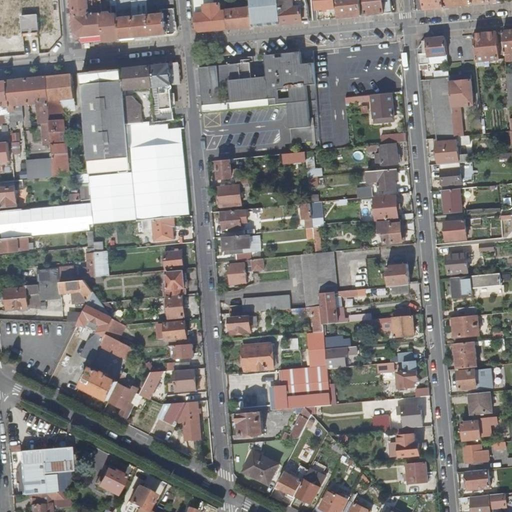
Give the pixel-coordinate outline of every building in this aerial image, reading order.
[(81,44),(103,42),(101,13),(100,7),(97,7),(97,13),(89,14),(87,0),(72,0),(75,33),(81,38),(81,44)] [(101,13),(103,42),(120,40),(118,18),(116,0),(113,0),(107,1),(109,12),(101,13)] [(116,0),(118,18),(148,15),(147,0),(131,2),(130,0),(116,0)] [(148,15),(151,37),(174,35),(177,32),(175,7),(161,9),(162,13),(151,14),(151,10),(153,10),(152,0),(149,0),(147,0),(148,15)] [(193,0),(195,19),(205,18),(203,4),(202,0),(193,0)] [(253,27),(281,24),(278,0),(250,0),(251,7),(253,27)] [(307,21),(309,21),(307,5),(306,0),(278,0),(281,24),(307,21)] [(336,0),(315,0),(316,11),(337,9),(336,0)] [(337,18),(360,16),(358,0),(336,0),(337,9),(337,18)] [(390,0),(364,0),(366,16),(392,13),(390,0)] [(422,0),(424,10),(444,8),(443,0),(422,0)] [(443,0),(444,8),(472,6),(471,0),(443,0)] [(205,18),(195,19),(196,29),(198,31),(200,32),(227,29),(225,9),(221,10),(220,2),(203,4),(205,18)] [(227,29),(253,27),(251,7),(225,9),(227,29)] [(52,11),(31,14),(34,34),(56,30),(52,11)] [(120,40),(151,37),(148,15),(118,18),(120,40)] [(511,30),(502,32),(505,61),(510,61),(510,52),(511,51),(511,30)] [(474,34),(476,61),(498,59),(495,32),(474,34)] [(426,64),(448,61),(446,37),(423,39),(417,48),(419,70),(426,69),(426,64)] [(302,65),(301,52),(266,55),(268,77),(252,78),(251,63),(200,68),(203,111),(248,107),(277,104),(289,103),(291,128),(292,144),(319,142),(315,85),(313,64),(302,65)] [(318,82),(345,81),(344,58),(317,59),(318,82)] [(169,65),(170,84),(181,83),(179,64),(169,65)] [(161,104),(161,109),(173,108),(170,84),(169,65),(151,67),(154,104),(161,104)] [(155,167),(153,142),(151,123),(156,122),(156,112),(155,112),(155,109),(154,104),(151,67),(123,70),(131,169),(155,167)] [(455,137),(449,77),(449,69),(434,70),(434,78),(430,79),(436,139),(455,137)] [(82,74),(90,174),(101,173),(108,172),(131,169),(123,70),(82,74)] [(53,155),(67,154),(64,125),(70,124),(69,114),(63,114),(63,106),(60,106),(60,101),(74,99),(72,75),(47,78),(49,111),(50,118),(52,143),(53,155)] [(455,137),(463,136),(460,106),(474,105),(471,76),(449,77),(455,137)] [(33,113),(38,112),(49,111),(47,78),(7,82),(9,107),(32,104),(33,113)] [(0,124),(11,123),(10,112),(9,107),(7,82),(0,82),(0,124)] [(385,116),(391,116),(393,116),(391,94),(372,96),(374,123),(385,122),(385,116)] [(156,122),(171,121),(170,111),(156,112),(156,122)] [(233,111),(234,145),(262,145),(261,111),(233,111)] [(39,144),(41,144),(52,143),(50,118),(38,119),(37,119),(39,144)] [(396,143),(406,143),(405,134),(381,136),(381,145),(396,143)] [(459,162),(468,161),(468,154),(458,155),(457,144),(469,143),(468,135),(463,136),(455,137),(436,139),(433,139),(434,151),(437,151),(438,164),(440,164),(459,162)] [(185,139),(153,142),(155,167),(188,163),(185,139)] [(11,141),(0,141),(0,162),(11,162),(11,141)] [(52,143),(41,144),(42,161),(52,160),(53,160),(53,155),(52,143)] [(381,145),(380,145),(381,153),(376,153),(377,164),(382,163),(382,165),(398,164),(396,143),(381,145)] [(285,164),(306,162),(305,152),(293,153),(284,154),(285,164)] [(317,178),(321,177),(320,168),(312,168),(311,152),(305,152),(306,162),(308,179),(317,178)] [(69,176),(67,154),(53,155),(53,160),(52,160),(53,177),(69,176)] [(232,169),(231,159),(218,161),(219,178),(223,178),(223,181),(233,180),(233,177),(235,177),(239,173),(239,169),(232,169)] [(42,161),(35,161),(36,179),(53,177),(52,160),(42,161)] [(35,161),(27,162),(28,180),(36,179),(35,161)] [(17,182),(22,181),(28,180),(27,162),(15,163),(17,182)] [(461,179),(460,176),(459,162),(440,164),(443,184),(461,182),(461,179)] [(131,169),(108,172),(112,208),(104,209),(105,225),(143,220),(176,217),(192,215),(188,163),(155,167),(131,169)] [(393,170),(367,172),(367,183),(378,182),(379,189),(395,187),(393,170)] [(94,199),(103,198),(102,194),(104,194),(104,188),(100,188),(100,180),(101,180),(101,173),(90,174),(88,174),(90,199),(94,199)] [(80,185),(82,201),(90,200),(90,199),(88,174),(82,174),(83,185),(80,185)] [(308,179),(309,188),(318,187),(317,178),(308,179)] [(0,199),(1,210),(18,208),(17,191),(22,190),(22,181),(17,182),(0,183),(0,199)] [(236,186),(220,188),(222,208),(242,206),(240,189),(249,188),(249,185),(236,186)] [(372,187),(357,188),(358,197),(373,195),(372,187)] [(459,188),(442,190),(444,212),(461,211),(459,188)] [(395,197),(374,199),(376,220),(397,218),(395,197)] [(105,206),(104,198),(103,198),(94,199),(94,207),(105,206)] [(303,219),(312,218),(311,215),(310,203),(302,204),(303,219)] [(222,212),(222,219),(223,224),(223,232),(242,231),(242,223),(248,223),(247,216),(247,210),(222,212)] [(176,226),(176,217),(143,220),(144,230),(154,229),(155,241),(175,239),(174,226),(176,226)] [(465,219),(444,221),(446,240),(466,239),(465,219)] [(403,242),(401,220),(379,222),(380,234),(383,234),(384,237),(385,244),(403,242)] [(179,236),(180,244),(194,242),(194,235),(179,236)] [(238,262),(249,261),(251,260),(252,260),(251,253),(262,252),(261,236),(251,237),(250,235),(249,235),(224,237),(225,249),(231,249),(231,255),(238,255),(238,262)] [(29,238),(2,241),(3,254),(30,251),(29,238)] [(95,251),(104,250),(103,242),(95,242),(95,246),(95,251)] [(494,251),(493,244),(480,245),(480,252),(494,251)] [(95,246),(90,246),(90,248),(86,249),(89,276),(98,276),(95,251),(95,246)] [(111,277),(108,250),(104,250),(95,251),(98,276),(98,278),(104,278),(111,277)] [(165,253),(167,270),(184,268),(182,250),(165,253)] [(337,293),(334,252),(321,253),(315,254),(320,294),(337,293)] [(453,255),(447,256),(448,274),(467,272),(466,262),(469,262),(469,253),(461,254),(453,255)] [(302,256),(307,309),(307,308),(321,307),(320,294),(315,254),(302,256)] [(264,269),(263,259),(252,260),(251,260),(249,261),(250,267),(254,267),(254,270),(264,269)] [(247,264),(230,265),(231,284),(248,283),(247,264)] [(388,268),(389,287),(392,287),(408,285),(409,285),(407,266),(388,268)] [(39,285),(75,281),(73,267),(37,270),(39,285)] [(167,296),(188,294),(185,272),(167,274),(169,290),(166,290),(167,296)] [(501,286),(501,274),(451,278),(453,298),(471,297),(471,289),(501,286)] [(89,302),(90,300),(94,291),(87,283),(85,280),(75,281),(39,285),(23,287),(23,289),(7,291),(9,310),(29,307),(28,293),(40,292),(41,299),(62,296),(62,292),(76,291),(77,301),(89,302)] [(409,293),(408,285),(392,287),(393,294),(409,293)] [(342,297),(358,296),(358,291),(337,293),(320,294),(321,307),(321,310),(337,309),(336,298),(342,297)] [(185,296),(168,298),(171,318),(186,317),(185,296)] [(231,306),(231,314),(256,312),(292,310),(291,296),(243,299),(243,305),(231,306)] [(102,329),(98,336),(105,339),(107,336),(114,320),(102,302),(99,298),(96,303),(90,300),(89,302),(79,323),(77,326),(85,330),(89,322),(102,329)] [(323,326),(321,310),(321,307),(307,308),(307,311),(312,311),(314,333),(324,332),(323,326)] [(458,308),(459,317),(476,316),(475,307),(458,308)] [(339,324),(337,309),(321,310),(323,326),(339,324)] [(396,318),(412,317),(411,309),(396,310),(396,318)] [(236,330),(237,334),(252,333),(251,326),(255,326),(255,328),(258,328),(256,312),(231,314),(233,330),(236,330)] [(478,335),(477,315),(476,316),(459,317),(452,318),(454,337),(478,335)] [(396,318),(393,318),(395,338),(415,336),(414,316),(412,317),(396,318)] [(114,320),(107,336),(113,339),(119,327),(114,320)] [(186,322),(167,324),(160,325),(161,340),(168,339),(168,340),(187,338),(186,322)] [(283,386),(284,410),(308,408),(332,405),(331,395),(330,386),(328,369),(326,350),(325,340),(324,332),(314,333),(301,334),(301,338),(308,337),(312,368),(290,370),(290,386),(283,386)] [(105,339),(98,336),(98,337),(92,340),(83,359),(93,363),(101,348),(105,339)] [(135,350),(113,339),(107,336),(105,339),(101,348),(129,362),(135,350)] [(261,337),(244,338),(244,350),(246,370),(274,368),(272,343),(261,344),(261,337)] [(503,337),(496,338),(497,351),(505,350),(503,337)] [(343,348),(342,340),(342,338),(325,340),(326,350),(343,348)] [(351,339),(342,340),(343,348),(347,347),(352,347),(351,339)] [(474,340),(454,342),(456,369),(459,369),(474,367),(477,367),(474,340)] [(194,357),(193,345),(176,346),(177,358),(194,357)] [(348,355),(347,347),(343,348),(326,350),(328,369),(345,368),(344,355),(348,355)] [(399,363),(417,361),(416,354),(398,355),(399,363)] [(152,373),(158,372),(151,362),(146,365),(152,373)] [(179,371),(190,370),(189,362),(178,363),(179,371)] [(395,371),(395,363),(382,364),(383,372),(395,371)] [(474,370),(474,367),(459,369),(459,371),(457,372),(458,389),(475,387),(475,386),(479,385),(478,369),(474,370)] [(80,388),(109,402),(118,383),(105,376),(106,375),(101,372),(100,374),(90,369),(80,388)] [(197,390),(195,369),(190,370),(179,371),(176,371),(175,371),(178,391),(197,390)] [(418,371),(397,373),(399,389),(415,387),(415,381),(419,381),(418,371)] [(140,396),(149,400),(164,372),(158,372),(152,373),(140,396)] [(127,424),(135,406),(131,404),(138,392),(133,389),(133,391),(120,385),(110,402),(123,409),(117,420),(127,424)] [(416,390),(416,398),(430,397),(429,389),(416,390)] [(491,412),(489,392),(469,394),(471,414),(491,412)] [(189,403),(179,424),(186,423),(188,440),(203,439),(199,402),(189,403)] [(414,428),(423,427),(421,410),(419,410),(418,404),(397,406),(398,413),(400,413),(400,415),(404,415),(405,429),(414,428)] [(262,412),(240,414),(242,435),(264,434),(262,412)] [(288,433),(284,440),(300,438),(310,421),(302,417),(292,435),(288,433)] [(374,432),(390,430),(389,419),(373,420),(374,432)] [(479,422),(462,423),(464,440),(480,439),(479,422)] [(405,429),(398,429),(401,456),(421,455),(420,443),(416,443),(414,428),(405,429)] [(469,462),(482,461),(487,460),(486,451),(481,451),(481,444),(464,446),(465,462),(469,462)] [(21,452),(24,495),(30,495),(49,493),(63,492),(77,466),(74,465),(74,458),(70,458),(70,449),(21,452)] [(245,470),(254,474),(255,471),(262,474),(260,477),(270,482),(279,463),(255,451),(245,470)] [(427,463),(408,465),(409,484),(425,483),(424,473),(428,473),(427,463)] [(489,487),(488,469),(467,471),(468,489),(489,487)] [(122,496),(129,483),(124,480),(125,477),(114,471),(113,474),(107,471),(99,487),(116,495),(117,494),(122,496)] [(286,496),(294,500),(303,482),(286,473),(279,487),(289,492),(286,496)] [(321,488),(306,480),(298,496),(313,504),(321,488)] [(155,495),(136,485),(128,501),(137,506),(134,511),(151,511),(147,510),(155,495)] [(345,498),(330,490),(322,507),(329,511),(342,511),(350,497),(347,495),(345,498)] [(49,511),(49,493),(30,495),(30,511),(49,511)] [(505,507),(505,493),(471,496),(472,511),(489,511),(489,508),(505,507)] [(350,501),(344,511),(371,511),(372,511),(356,502),(355,503),(350,501)]
